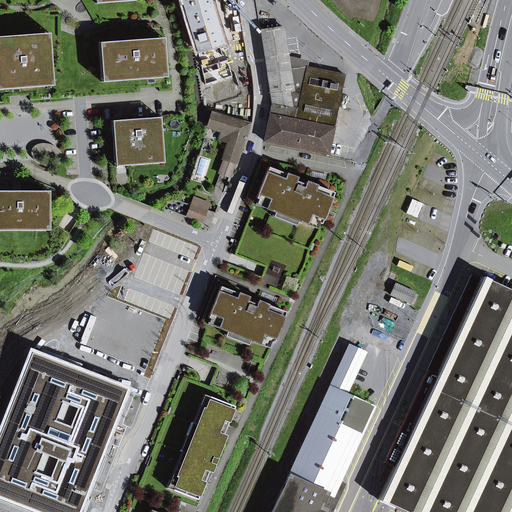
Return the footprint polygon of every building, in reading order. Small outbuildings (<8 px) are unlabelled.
[(214,0),(181,0),(197,51),(201,50),(203,55),(206,62),(207,77),(211,77),(214,100),(231,99),(230,88),(248,87),(246,64),(222,66),(222,57),(226,56),(223,43),(213,13),(218,11),(214,0)] [(223,43),(228,41),(218,11),(213,13),(223,43)] [(270,94),(293,90),(289,69),(288,56),(283,27),(260,31),(270,94)] [(0,89),(53,86),(49,33),(42,34),(43,44),(48,43),(50,79),(39,79),(40,84),(8,87),(8,82),(0,82),(0,89)] [(0,82),(8,82),(8,87),(40,84),(39,79),(50,79),(48,43),(43,44),(42,34),(0,36),(0,82)] [(101,82),(166,77),(163,38),(161,38),(163,66),(153,67),(153,76),(118,79),(118,73),(103,74),(102,55),(109,54),(108,42),(99,43),(101,82)] [(103,74),(118,73),(118,79),(153,76),(153,67),(163,66),(161,38),(108,42),(109,54),(102,55),(103,74)] [(292,55),(301,54),(300,46),(291,47),(292,55)] [(306,67),(307,67),(308,60),(288,56),(289,69),(306,67)] [(307,67),(306,67),(289,69),(293,90),(270,94),(272,103),(264,141),(328,154),(345,75),(307,67)] [(223,159),(225,159),(220,174),(230,177),(243,138),(245,139),(246,137),(244,137),(245,134),(241,133),(244,124),(224,117),(212,113),(208,126),(222,131),(231,134),(228,142),(223,159)] [(160,117),(111,121),(115,167),(153,164),(152,156),(161,155),(160,153),(163,153),(160,117)] [(219,140),(228,142),(231,134),(222,131),(219,140)] [(48,167),(53,167),(58,165),(62,161),(63,157),(61,152),(58,149),(54,146),(47,144),(39,144),(35,145),(32,150),(31,153),(33,159),(36,162),(40,164),(48,167)] [(163,163),(163,160),(163,153),(160,153),(161,155),(152,156),(153,164),(163,163)] [(325,212),(333,193),(306,182),(304,185),(294,181),(295,178),(268,167),(255,199),(258,199),(274,206),(272,211),(274,212),(297,221),(300,222),(302,217),(319,223),(321,224),(325,212)] [(21,191),(21,177),(16,177),(0,177),(0,183),(12,184),(12,191),(16,191),(21,191)] [(0,230),(49,231),(49,191),(47,191),(47,220),(36,220),(36,228),(1,228),(1,223),(0,222),(0,230)] [(47,220),(47,191),(21,191),(16,191),(12,191),(0,191),(0,222),(1,223),(1,228),(36,228),(36,220),(47,220)] [(194,198),(191,205),(206,211),(209,204),(194,198)] [(272,211),(274,206),(258,199),(255,205),(272,211)] [(187,216),(202,222),(206,211),(191,205),(187,216)] [(296,226),(297,221),(274,212),(273,217),(296,226)] [(316,229),(319,223),(302,217),(300,222),(316,229)] [(437,378),(395,468),(393,467),(378,500),(404,511),(511,511),(511,291),(481,277),(480,279),(471,275),(426,373),(437,378)] [(395,284),(390,295),(410,304),(415,293),(395,284)] [(273,344),(285,312),(258,301),(256,305),(246,301),(247,297),(220,287),(208,318),(210,319),(226,325),(224,331),(227,332),(250,341),(252,342),(254,337),(271,343),(273,344)] [(224,331),(226,325),(210,319),(208,324),(224,331)] [(248,345),(250,341),(227,332),(225,336),(248,345)] [(269,348),(271,343),(254,337),(252,342),(269,348)] [(79,511),(135,377),(28,340),(0,422),(0,501),(24,511),(79,511)] [(324,511),(339,482),(373,408),(352,398),(348,396),(345,395),(350,384),(364,353),(349,346),(271,511),(324,511)] [(384,463),(393,467),(395,468),(437,378),(426,373),(384,463)] [(352,398),(356,387),(350,384),(345,395),(348,396),(352,398)] [(209,397),(203,394),(191,423),(196,424),(203,408),(205,409),(209,397)] [(198,481),(222,420),(228,422),(234,407),(209,397),(205,409),(203,408),(196,424),(191,423),(186,436),(191,438),(175,478),(177,479),(172,491),(197,500),(204,483),(198,481)] [(211,457),(212,458),(218,442),(222,444),(225,437),(222,436),(224,431),(228,422),(222,420),(198,481),(204,483),(208,471),(211,472),(214,465),(209,463),(211,457)] [(177,479),(175,478),(191,438),(186,436),(180,452),(181,452),(167,488),(172,491),(177,479)] [(209,463),(214,465),(222,444),(218,442),(212,458),(211,457),(209,463)] [(324,511),(331,511),(344,485),(339,482),(324,511)]
